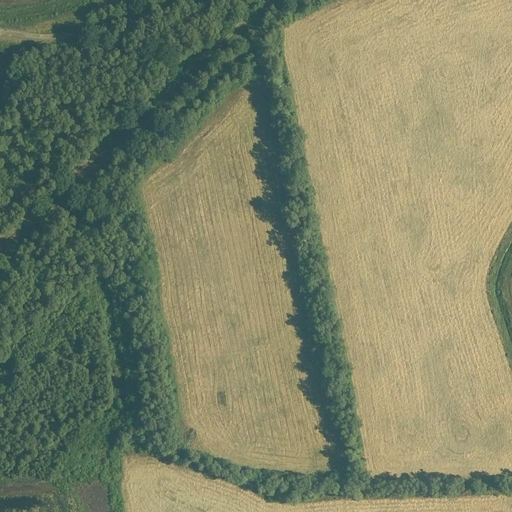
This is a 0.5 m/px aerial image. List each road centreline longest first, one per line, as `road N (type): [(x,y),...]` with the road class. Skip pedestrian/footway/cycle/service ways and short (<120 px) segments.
road 1 (track): [(273,0),(0,247)]
road 2 (track): [(196,66),(170,67),(78,40),(0,35)]
road 3 (track): [(180,0),(51,39)]
